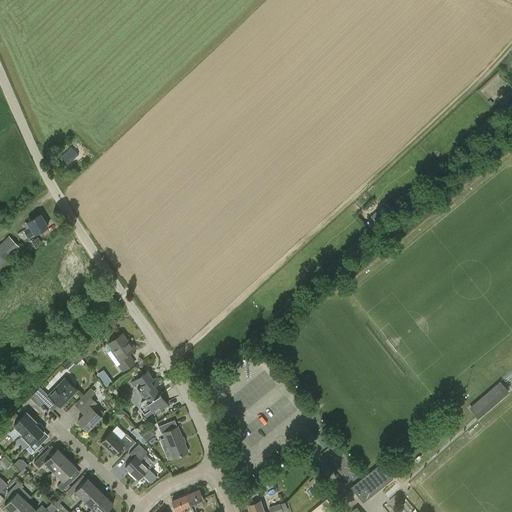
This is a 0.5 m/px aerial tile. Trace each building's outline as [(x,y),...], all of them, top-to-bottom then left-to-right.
[(79,155),(71,147),(59,158),(66,167),(79,155)] [(27,222),(24,224),(26,228),(23,230),(28,238),(34,234),(47,227),(40,214),(27,222)] [(367,232),(380,220),(377,216),(374,219),(374,220),(373,222),(371,220),(363,227),(367,232)] [(0,268),(21,249),(8,236),(0,243),(0,268)] [(32,242),(36,248),(42,245),(38,238),(32,242)] [(104,325),(101,320),(91,327),(96,334),(106,327),(104,325)] [(108,343),(112,349),(107,352),(116,366),(117,365),(122,372),(135,363),(129,353),(135,348),(131,343),(130,344),(122,333),(108,343)] [(155,378),(153,380),(147,371),(130,383),(133,386),(137,383),(139,386),(137,387),(139,390),(138,391),(144,400),(141,403),(140,408),(146,417),(159,408),(161,411),(169,406),(155,387),(159,384),(155,378)] [(105,387),(113,381),(110,376),(101,382),(105,387)] [(72,380),(68,381),(65,378),(48,395),(60,407),(77,390),(74,387),(75,383),(72,380)] [(500,381),(469,407),(477,418),(508,391),(500,381)] [(39,388),(30,397),(40,406),(44,402),(48,397),(39,388)] [(78,409),(84,414),(78,421),(87,431),(101,417),(104,413),(95,404),(97,402),(90,396),(78,409)] [(34,423),(35,422),(36,422),(26,412),(13,425),(22,434),(23,434),(34,423)] [(167,416),(156,421),(158,425),(169,420),(167,416)] [(177,427),(174,428),(171,421),(158,426),(161,434),(163,434),(173,458),(187,452),(177,427)] [(23,434),(22,434),(21,435),(30,444),(27,448),(32,453),(44,440),(39,436),(43,432),(44,431),(42,429),(44,428),(39,423),(38,424),(35,422),(34,423),(23,434)] [(146,441),(156,433),(152,427),(141,435),(143,436),(146,441)] [(126,433),(120,440),(111,431),(100,443),(113,455),(121,446),(126,451),(135,441),(126,433)] [(129,453),(133,458),(125,467),(137,479),(148,468),(139,459),(147,451),(139,443),(129,453)] [(57,449),(51,455),(46,451),(34,463),(39,468),(44,463),(53,472),(67,458),(57,449)] [(14,463),(20,470),(26,464),(20,457),(14,463)] [(76,468),(67,458),(53,472),(63,481),(58,486),(62,491),(81,472),(76,468)] [(393,479),(381,463),(367,475),(361,479),(351,487),(363,502),(393,479)] [(96,487),(87,478),(83,474),(67,491),(71,495),(75,491),(83,499),(96,487)] [(7,499),(8,501),(4,505),(10,511),(16,511),(27,501),(17,492),(23,486),(18,481),(9,491),(7,492),(7,494),(6,495),(6,496),(7,498),(7,499)] [(96,487),(83,499),(92,508),(104,495),(96,487)] [(206,505),(204,499),(199,489),(186,495),(189,505),(196,502),(199,508),(206,505)] [(213,493),(204,496),(207,505),(216,502),(213,493)] [(104,495),(92,508),(95,511),(105,511),(106,511),(113,504),(104,495)] [(189,505),(186,495),(171,501),(175,511),(176,511),(185,511),(183,507),(189,505)] [(80,511),(84,511),(89,507),(81,500),(75,507),(80,511)] [(250,511),(263,511),(259,500),(247,504),(250,511)] [(36,510),(27,501),(16,511),(43,511),(47,509),(42,504),(36,510)] [(282,511),(280,503),(269,507),(270,511),(282,511)]
